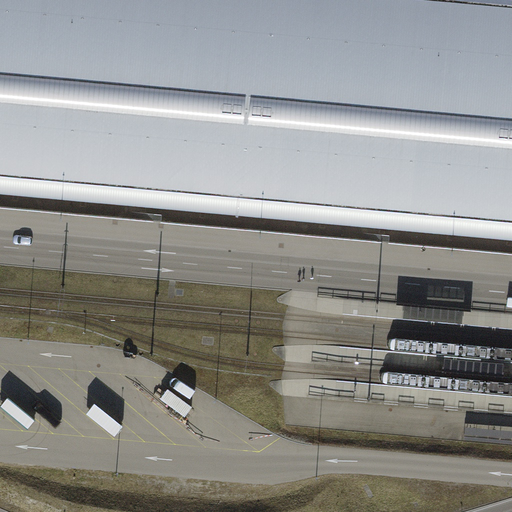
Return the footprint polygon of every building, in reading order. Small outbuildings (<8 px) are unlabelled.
[(511,31),(166,0),(0,0),(0,193),(159,208),(511,240),(511,31)] [(511,0),(166,0),(511,31),(511,0)] [(404,305),(403,318),(462,323),(463,310),(404,305)] [(445,358),(443,371),(502,376),(504,363),(445,358)] [(511,430),(465,426),(464,439),(511,443),(511,430)]
